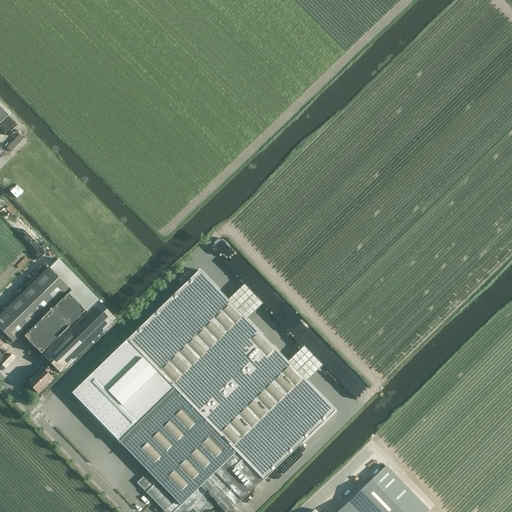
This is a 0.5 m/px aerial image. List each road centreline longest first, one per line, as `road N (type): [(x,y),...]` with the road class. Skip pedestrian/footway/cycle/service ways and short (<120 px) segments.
road 1 (unknown): [(249,511),(344,411),(209,255),(195,258),(33,414)]
road 2 (tertiary): [(128,511),(0,379)]
